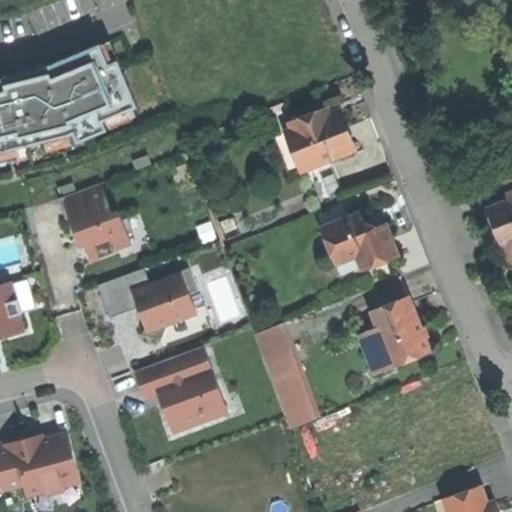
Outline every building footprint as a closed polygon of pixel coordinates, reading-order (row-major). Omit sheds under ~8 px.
[(110,40),(101,44),(109,62),(118,58),(110,40)] [(1,78),(0,78),(0,152),(18,148),(46,141),(70,135),(75,133),(103,120),(107,119),(129,109),(138,105),(120,60),(109,64),(109,62),(101,44),(40,68),(42,74),(22,79),(12,82),(3,85),(1,78)] [(20,69),(22,79),(42,74),(40,68),(40,64),(20,69)] [(133,119),(129,109),(107,119),(111,128),(133,119)] [(285,148),(293,171),(349,151),(343,136),(338,122),(325,127),(321,117),(319,111),(287,123),(290,133),(294,145),(285,148)] [(335,113),(321,117),(325,127),(338,122),(335,113)] [(107,129),(103,120),(75,133),(78,141),(107,129)] [(281,136),(285,148),(294,145),(290,133),(281,136)] [(72,144),(70,135),(46,141),(48,150),(72,144)] [(281,175),(293,171),(285,148),(281,136),(269,140),(281,175)] [(0,162),(20,158),(18,148),(0,152),(0,162)] [(511,173),(498,178),(506,201),(511,199),(511,173)] [(58,187),(62,197),(77,192),(74,182),(58,187)] [(62,197),(59,198),(66,220),(71,218),(77,236),(85,239),(86,243),(91,260),(116,252),(115,248),(132,242),(120,211),(113,214),(101,183),(77,192),(62,197)] [(511,199),(506,201),(487,208),(494,230),(499,245),(511,240),(511,199)] [(352,260),(357,274),(396,260),(389,240),(384,228),(365,235),(358,215),(318,230),(332,267),(352,260)] [(81,245),(86,243),(85,239),(77,236),(80,241),(81,245)] [(511,259),(511,240),(499,245),(505,262),(511,259)] [(337,281),(357,274),(352,260),(332,267),(337,281)] [(144,268),(99,285),(110,318),(139,307),(144,305),(150,320),(147,327),(143,333),(161,341),(169,323),(197,312),(190,293),(199,289),(189,267),(167,275),(168,278),(151,283),(144,268)] [(0,337),(25,331),(20,314),(23,313),(19,298),(16,299),(11,282),(0,284),(0,337)] [(361,336),(375,371),(430,349),(419,322),(410,298),(372,312),(379,329),(361,336)] [(142,315),(147,327),(150,320),(144,305),(139,307),(142,315)] [(256,335),(265,357),(290,347),(281,324),(256,335)] [(203,345),(135,371),(146,398),(158,394),(161,392),(165,403),(162,404),(174,433),(214,418),(208,401),(223,395),(203,345)] [(223,395),(208,401),(214,418),(229,412),(223,395)] [(24,438),(0,444),(0,479),(3,489),(24,483),(27,494),(41,491),(49,494),(63,491),(68,484),(81,480),(68,433),(43,440),(26,445),(24,439),(24,438)] [(33,437),(24,439),(26,445),(43,440),(41,434),(33,437)] [(496,511),(493,501),(482,504),(476,487),(449,496),(453,509),(444,511),(496,511)] [(430,503),(432,511),(444,511),(453,509),(449,496),(430,503)]
